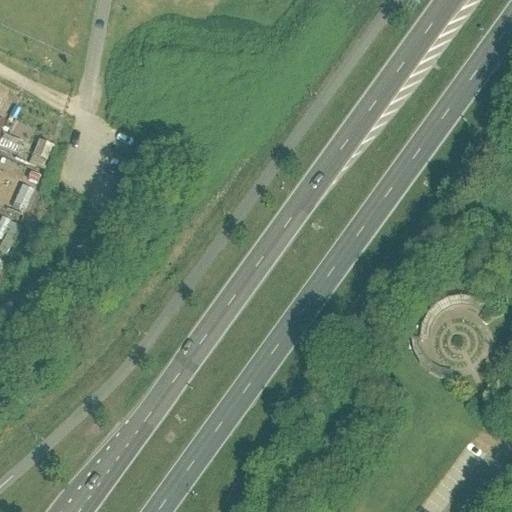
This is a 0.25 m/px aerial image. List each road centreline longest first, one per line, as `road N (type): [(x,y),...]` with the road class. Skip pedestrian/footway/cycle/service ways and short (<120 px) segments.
road 1 (primary): [(450,0),(78,511)]
road 2 (primary): [(158,511),(511,28)]
